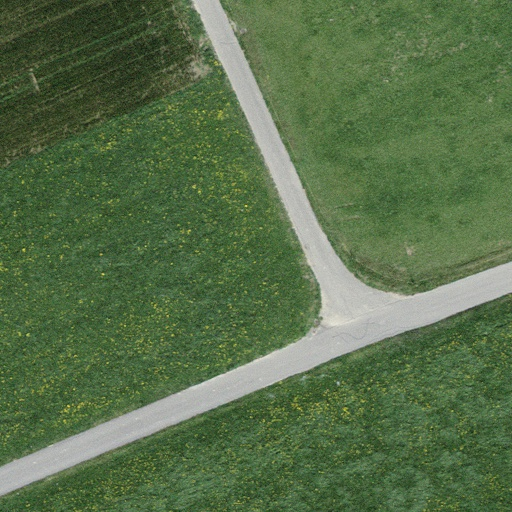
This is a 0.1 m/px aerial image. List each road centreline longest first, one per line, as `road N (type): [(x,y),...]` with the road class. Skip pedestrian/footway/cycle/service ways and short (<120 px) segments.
road 1 (residential): [(0,481),(356,332),(511,278)]
road 2 (track): [(356,332),(204,0)]
